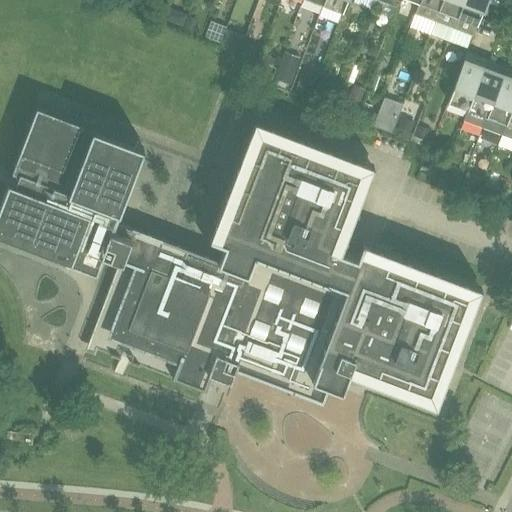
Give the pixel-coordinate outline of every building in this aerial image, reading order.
[(343,11),(347,0),(324,0),(323,3),(343,11)] [(419,0),(419,2),(415,13),(434,20),(441,0),(419,0)] [(463,0),(441,0),(434,20),(453,27),(463,0)] [(473,35),(486,0),(463,0),(453,27),(473,35)] [(317,12),(310,37),(322,40),(329,16),(317,12)] [(199,19),(188,14),(182,29),(193,33),(199,19)] [(245,39),(240,52),(257,59),(261,46),(245,39)] [(273,78),(289,84),(300,56),(284,50),(273,78)] [(466,51),(448,100),(468,108),(483,66),(474,63),(477,55),(466,51)] [(262,52),(259,59),(271,64),(274,57),(262,52)] [(468,108),(463,121),(482,128),(505,66),(497,63),(494,70),(483,66),(468,108)] [(511,68),(505,66),(482,128),(501,135),(502,134),(511,105),(511,68)] [(336,77),(323,73),(318,86),(331,90),(336,77)] [(295,89),(309,95),(313,86),(312,85),(314,81),(300,76),(295,89)] [(347,99),(359,104),(365,88),(352,83),(347,99)] [(361,140),(364,130),(256,93),(252,103),(361,140)] [(361,110),(369,113),(372,105),(364,102),(361,110)] [(348,368),(369,376),(434,401),(478,285),(363,241),(356,259),(336,252),(370,163),(255,119),(211,235),(225,241),(218,258),(114,218),(142,144),(37,104),(0,201),(0,231),(94,267),(101,250),(121,258),(89,341),(204,386),(210,372),(230,379),(236,365),(322,398),(328,382),(341,388),(348,368)] [(511,105),(502,134),(511,137),(511,105)] [(397,128),(411,133),(415,120),(402,115),(397,128)] [(418,124),(413,135),(426,141),(431,129),(418,124)] [(461,177),(453,174),(449,186),(457,189),(461,177)] [(33,433),(32,433),(7,430),(6,442),(32,444),(33,433)]
